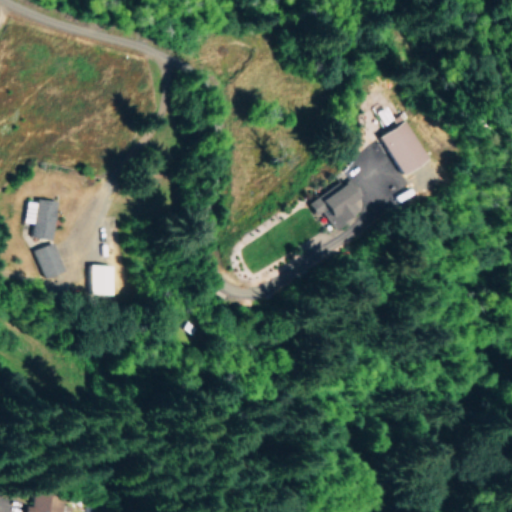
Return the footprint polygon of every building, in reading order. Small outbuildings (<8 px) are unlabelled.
[(424,156),(399,118),(373,135),(398,173),(424,156)] [(355,210),(348,199),(355,194),(346,177),(304,202),(310,214),(318,210),(328,227),(355,210)] [(19,221),(28,222),(27,235),(48,238),(53,200),(31,197),(31,201),(22,199),(19,221)] [(58,270),(51,242),(29,247),(37,276),(58,270)] [(50,511),(51,505),(22,501),(20,511),(50,511)]
